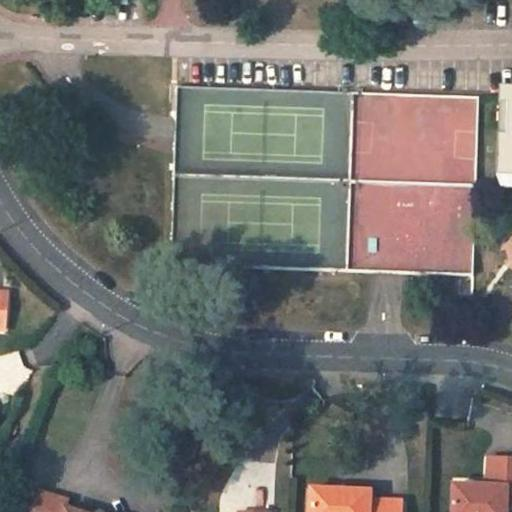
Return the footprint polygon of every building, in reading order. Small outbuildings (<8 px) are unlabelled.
[(478,99),(177,88),(172,266),(472,276),(474,208),(482,209),(483,192),(476,192),(478,99)] [(511,188),(511,100),(505,100),(502,188),(511,188)] [(511,456),(489,456),(488,484),(455,483),(453,511),(506,511),(507,505),(511,505),(511,456)] [(101,511),(61,499),(64,491),(34,481),(23,511),(101,511)] [(403,511),(404,500),(372,499),(373,491),(313,488),(311,511),(403,511)]
